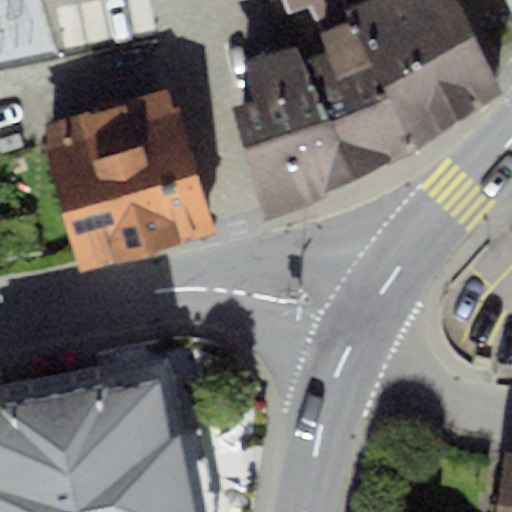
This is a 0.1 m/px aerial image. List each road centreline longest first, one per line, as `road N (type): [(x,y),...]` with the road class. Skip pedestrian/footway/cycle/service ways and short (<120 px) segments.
road 1 (tertiary): [(0,325),(192,289),(260,296),(357,330)]
road 2 (primary): [(511,133),(399,254),(357,330)]
road 3 (residential): [(511,413),(472,403),(349,344)]
road 4 (primary): [(349,344),(319,428),(304,511)]
